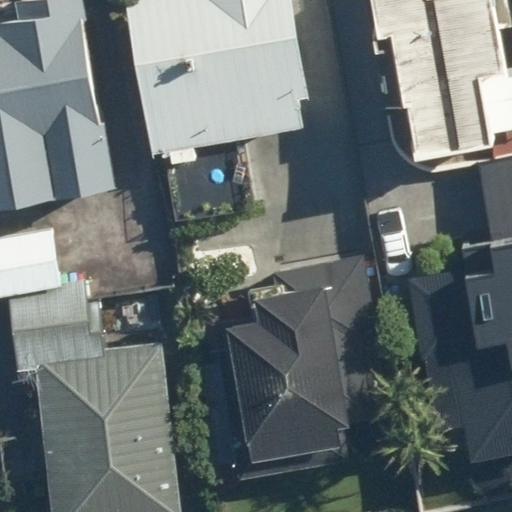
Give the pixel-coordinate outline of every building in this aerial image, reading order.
[(0,205),(116,186),(83,0),(14,0),(17,18),(0,20),(0,205)] [(124,0),(150,151),(303,125),(299,98),(308,96),(291,0),(124,0)] [(378,0),(409,160),(494,144),(491,129),(511,124),(511,68),(509,70),(495,0),(378,0)] [(100,291),(63,294),(57,228),(0,233),(0,299),(7,299),(14,369),(33,368),(45,511),(175,511),(161,351),(106,356),(100,291)] [(217,314),(240,478),(280,473),(277,454),(348,444),(344,415),(389,409),(367,247),(254,263),(261,308),(217,314)] [(511,258),(402,278),(415,347),(447,341),(455,385),(470,382),(477,422),(509,416),(511,432),(511,258)]
